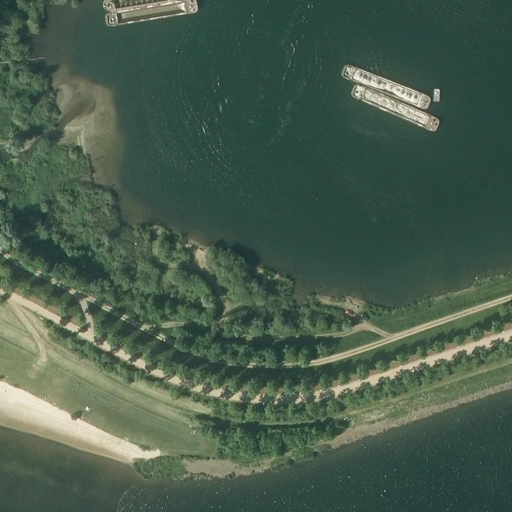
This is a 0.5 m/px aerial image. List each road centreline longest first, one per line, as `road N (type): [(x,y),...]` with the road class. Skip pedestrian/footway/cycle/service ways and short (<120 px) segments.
road 1 (track): [(511,332),(330,391),(238,396),(165,376),(0,287)]
road 2 (track): [(76,294),(214,360),(260,365),(320,360),(511,297)]
road 3 (track): [(391,337),(361,327),(337,336),(257,339),(167,324),(144,330)]
road 4 (track): [(220,330),(220,299),(202,268),(156,264),(152,241)]
road 5 (track): [(91,336),(76,294),(0,250)]
